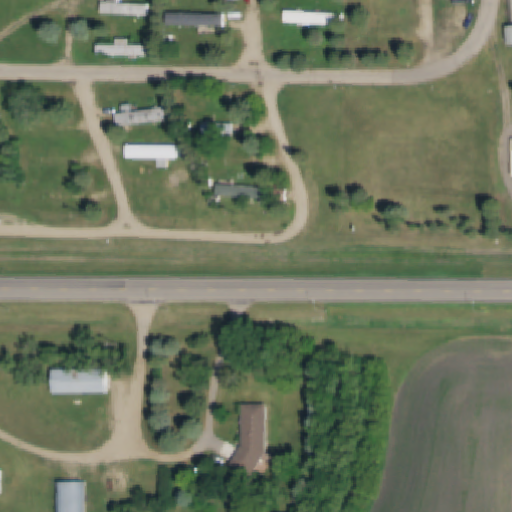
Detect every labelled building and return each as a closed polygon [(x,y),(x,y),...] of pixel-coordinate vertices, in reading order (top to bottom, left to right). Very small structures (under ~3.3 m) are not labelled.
[(177,14),(228,14),(227,26),(177,26),(177,14)] [(122,39),(135,39),(135,45),(154,45),(154,56),(103,56),(103,45),(122,45),(122,39)] [(284,47),(336,48),(336,60),(284,59),(284,47)] [(194,49),(203,49),(203,58),(194,58),(194,49)] [(137,105),(138,113),(172,108),(174,120),(123,127),(121,115),(127,114),(126,106),(137,105)] [(205,123),(241,123),(241,133),(205,133),(205,123)] [(21,127),(23,127),(23,124),(32,124),(32,126),(46,125),(47,133),(29,134),(29,136),(22,136),(21,127)] [(132,146),(185,147),(185,159),(174,159),(174,166),(162,166),(162,159),(132,159),(132,146)] [(220,156),(230,156),(230,158),(244,158),(244,165),(215,165),(216,158),(220,158),(220,156)] [(223,179),(240,181),(239,185),(274,188),(273,198),(222,194),(223,179)] [(46,189),(86,189),(86,202),(64,202),(64,208),(56,208),(56,202),(46,202),(46,189)] [(59,370),(114,370),(114,393),(59,393),(59,370)] [(251,446),(251,404),(274,404),(275,454),(259,476),(240,462),(251,446)] [(60,511),(60,483),(88,483),(88,511),(60,511)]
